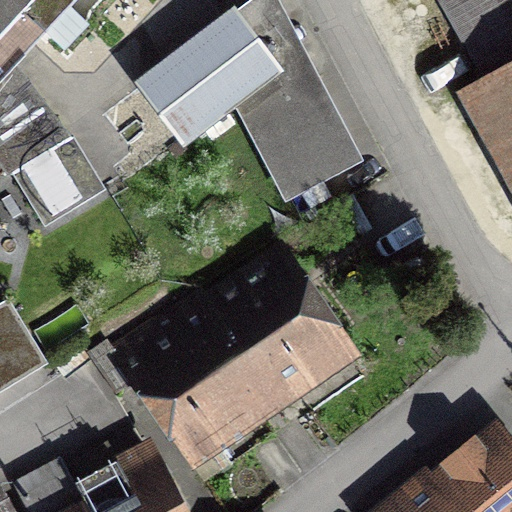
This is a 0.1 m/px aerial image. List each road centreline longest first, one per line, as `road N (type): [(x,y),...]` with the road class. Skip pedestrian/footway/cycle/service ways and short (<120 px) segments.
road 1 (residential): [(511,288),(343,0)]
road 2 (residential): [(511,342),(297,511)]
